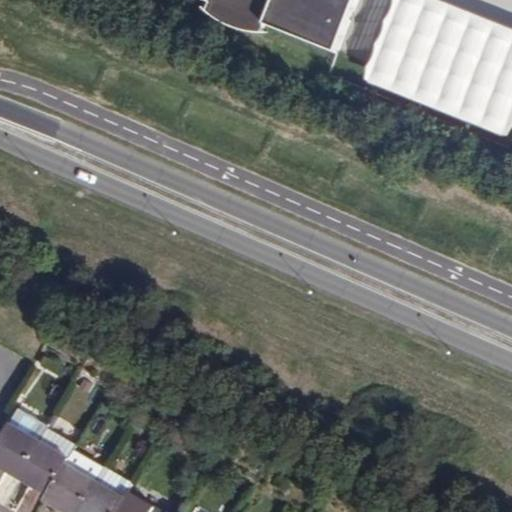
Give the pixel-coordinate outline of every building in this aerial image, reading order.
[(339,53),(359,0),(205,0),(210,2),(207,10),(208,12),(228,25),(236,29),(251,33),(264,34),(268,24),(339,53)] [(511,119),(511,33),(428,0),(399,0),(373,66),(366,84),(504,139),(511,119)] [(68,368),(48,356),(43,366),(62,378),(68,368)] [(105,387),(95,381),(88,395),(97,400),(105,387)] [(111,386),(96,410),(100,412),(106,403),(109,405),(118,390),(111,386)] [(0,466),(17,477),(39,440),(45,428),(48,424),(18,407),(9,423),(7,424),(0,435),(0,466)] [(39,440),(68,457),(73,448),(75,445),(45,428),(39,440)] [(68,457),(39,440),(17,477),(37,489),(42,480),(51,486),(65,462),(68,457)] [(94,479),(103,465),(73,448),(68,457),(65,462),(94,479)] [(75,511),(94,479),(65,462),(51,486),(47,492),(56,498),(52,505),(64,511),(75,511)] [(132,482),(103,465),(94,479),(124,497),(127,492),(132,482)] [(94,479),(75,511),(114,511),(124,497),(94,479)] [(46,494),(47,492),(51,486),(42,480),(37,489),(46,494)] [(56,498),(47,492),(46,494),(43,500),(52,505),(56,498)] [(124,497),(114,511),(160,511),(127,492),(124,497)]
